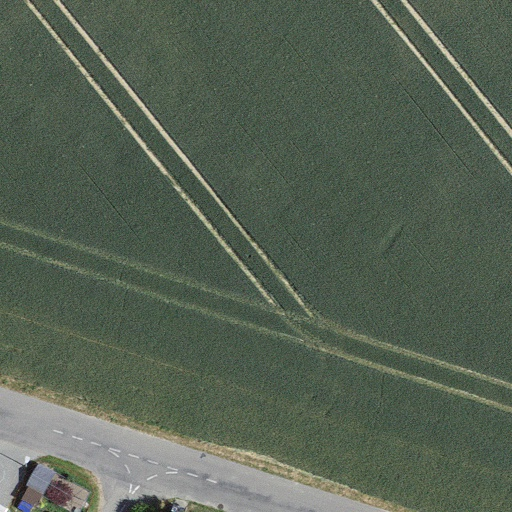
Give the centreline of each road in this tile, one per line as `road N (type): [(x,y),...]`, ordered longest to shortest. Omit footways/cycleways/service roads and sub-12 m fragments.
road 1 (residential): [(149,462),(306,511)]
road 2 (residential): [(0,413),(149,462)]
